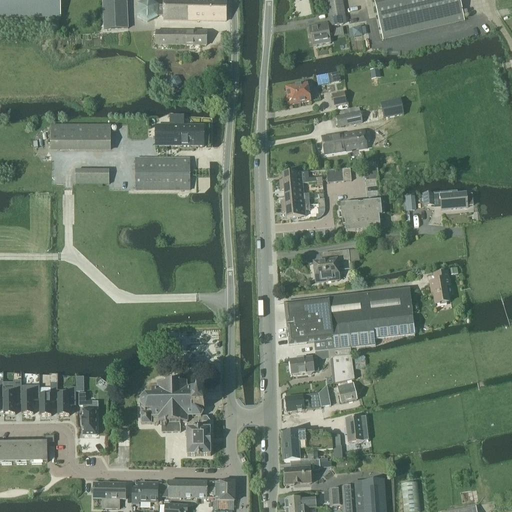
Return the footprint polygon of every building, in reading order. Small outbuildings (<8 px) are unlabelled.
[(0,0),(0,19),(42,19),(60,20),(60,0),(0,0)] [(101,0),(103,32),(128,31),(126,0),(101,0)] [(158,19),(158,6),(148,0),(147,0),(137,6),(137,18),(146,25),(158,19)] [(158,7),(158,18),(163,18),(163,22),(206,22),(225,23),(226,1),(225,1),(200,1),(193,1),(167,0),(163,0),(164,0),(163,7),(158,7)] [(324,0),(328,19),(341,17),(344,16),(341,0),(324,0)] [(462,16),(458,0),(372,0),(382,40),(464,20),(462,16)] [(330,28),(343,25),(341,17),(328,19),(330,28)] [(313,48),(330,45),(327,25),(309,28),(313,48)] [(360,28),(352,30),(353,39),(362,37),(360,28)] [(206,47),(206,32),(155,32),(155,46),(206,47)] [(371,80),(378,79),(377,71),(370,72),(371,80)] [(338,75),(328,77),(329,85),(339,83),(338,75)] [(310,103),(308,94),(312,93),(310,85),(307,86),(285,90),(287,99),(286,101),(286,105),(288,106),(289,107),(310,103)] [(334,108),(346,105),(343,94),(332,97),(334,108)] [(403,116),(400,101),(380,104),(381,108),(383,120),(392,118),(403,116)] [(336,118),(337,129),(362,124),(362,123),(360,115),(360,114),(336,118)] [(203,127),(183,127),(183,117),(170,117),(170,127),(155,127),(155,148),(203,148),(203,127)] [(50,151),(110,151),(110,127),(50,127),(50,151)] [(364,132),(321,139),(324,157),(351,152),(351,151),(358,149),(358,151),(366,150),(364,132)] [(135,192),(189,192),(189,160),(135,160),(135,192)] [(365,182),(378,181),(377,167),(364,168),(365,182)] [(343,183),(351,182),(350,170),(342,171),(343,183)] [(335,184),(343,183),(342,171),(334,172),(335,184)] [(108,172),(97,172),(97,186),(99,186),(108,186),(108,172)] [(327,185),(335,184),(334,172),(326,173),(327,185)] [(308,180),(308,179),(308,174),(301,174),(282,176),(282,182),(279,182),(279,187),(302,185),(316,184),(322,183),(322,179),(308,180)] [(284,198),(303,196),(302,185),(279,187),(280,192),(283,192),(284,198)] [(457,193),(423,196),(423,197),(423,201),(424,207),(434,206),(433,199),(440,199),(441,211),(467,208),(467,207),(473,207),(472,196),(466,196),(466,194),(457,195),(457,193)] [(308,201),(304,201),(303,196),(284,198),(285,203),(281,204),(281,209),(309,206),(308,201)] [(413,198),(410,198),(405,199),(406,213),(411,212),(414,212),(413,198)] [(379,217),(382,216),(380,202),(363,203),(363,204),(358,205),(358,204),(340,206),(341,220),(344,220),(346,234),(380,230),(379,217)] [(305,218),(305,212),(310,212),(309,206),(281,209),(282,214),(285,214),(286,220),(305,218)] [(337,263),(349,261),(348,252),(323,255),(324,264),(313,265),(315,284),(339,282),(337,263)] [(445,288),(449,287),(447,273),(434,276),(435,283),(431,283),(435,306),(448,304),(445,288)] [(332,328),(412,319),(409,291),(284,305),(287,333),(331,328),(332,328)] [(374,341),(414,337),(412,319),(332,328),(331,328),(287,333),(289,347),(333,342),(334,351),(350,349),(350,350),(374,347),(374,341)] [(349,350),(350,350),(350,349),(334,351),(334,352),(328,353),(329,361),(332,360),(334,385),(354,381),(351,358),(350,358),(349,350)] [(313,373),(318,372),(316,359),(290,363),(291,377),(306,375),(307,376),(311,375),(312,374),(313,374),(313,373)] [(13,385),(3,385),(3,390),(3,392),(3,400),(3,416),(15,416),(15,406),(21,406),(21,388),(21,382),(13,383),(13,385)] [(185,385),(179,385),(179,383),(178,383),(178,385),(165,385),(165,383),(164,383),(164,385),(158,385),(157,384),(156,385),(157,386),(157,387),(157,391),(152,391),(151,390),(150,390),(151,392),(151,397),(145,397),(145,396),(144,397),(144,398),(141,402),(140,401),(139,402),(140,403),(140,408),(139,408),(140,409),(141,409),(141,426),(157,425),(158,426),(159,425),(161,425),(161,435),(180,434),(180,427),(180,425),(186,425),(186,426),(187,432),(186,432),(187,458),(210,458),(210,424),(206,420),(201,420),(202,419),(201,419),(202,416),(204,416),(204,415),(202,415),(201,412),(201,411),(203,411),(204,412),(205,411),(204,410),(204,400),(205,398),(204,397),(204,396),(202,394),(200,391),(201,390),(200,389),(199,391),(192,391),(192,389),(191,389),(191,391),(186,391),(186,386),(187,384),(186,384),(185,385)] [(341,405),(356,402),(352,385),(337,388),(341,405)] [(50,389),(39,389),(39,398),(39,402),(39,418),(51,418),(51,404),(57,404),(57,393),(57,386),(50,386),(50,389)] [(321,409),(330,407),(326,387),(318,395),(321,409)] [(39,388),(21,388),(21,406),(21,416),(23,416),(30,416),(33,416),(33,402),(39,402),(39,398),(39,389),(39,388)] [(68,393),(57,393),(57,404),(57,418),(69,417),(69,407),(75,407),(75,389),(68,389),(68,393)] [(318,395),(305,397),(306,412),(321,410),(321,409),(318,395)] [(84,396),(78,396),(79,408),(83,408),(83,411),(82,411),(82,437),(96,437),(96,411),(88,411),(88,404),(85,404),(84,396)] [(287,414),(306,412),(305,397),(285,399),(287,414)] [(360,419),(345,421),(346,429),(348,429),(350,444),(363,443),(368,442),(365,418),(360,419)] [(304,434),(282,436),(284,464),(290,463),(290,464),(313,462),(313,460),(313,453),(332,452),(332,450),(332,449),(331,435),(323,436),(323,433),(304,434)] [(0,444),(0,464),(1,465),(4,465),(4,463),(11,463),(11,464),(16,464),(19,464),(19,463),(26,462),(26,464),(31,464),(34,464),(34,462),(41,462),(41,464),(47,464),(47,444),(53,444),(54,444),(54,437),(45,438),(45,443),(45,444),(41,444),(0,444)] [(332,450),(332,452),(333,461),(342,460),(341,448),(340,448),(332,449),(332,450)] [(285,478),(283,478),(284,485),(285,485),(285,487),(310,485),(309,473),(318,472),(320,470),(319,461),(313,462),(290,464),(290,471),(284,471),(285,478)] [(343,489),(329,490),(330,509),(341,508),(341,511),(385,511),(383,482),(352,484),(352,486),(353,488),(343,489)] [(167,484),(167,500),(215,501),(215,503),(233,504),(234,504),(234,485),(216,484),(209,484),(207,484),(184,484),(184,483),(184,484),(167,483),(167,484)] [(401,486),(403,511),(419,511),(417,484),(401,486)] [(93,485),(93,500),(102,501),(102,511),(119,511),(119,501),(125,501),(125,487),(117,487),(117,485),(110,485),(103,485),(93,485)] [(157,504),(158,487),(139,486),(138,490),(132,490),(132,506),(139,506),(139,504),(157,504)] [(315,510),(315,504),(314,499),(284,502),(285,510),(303,509),(303,510),(307,510),(315,510)]
